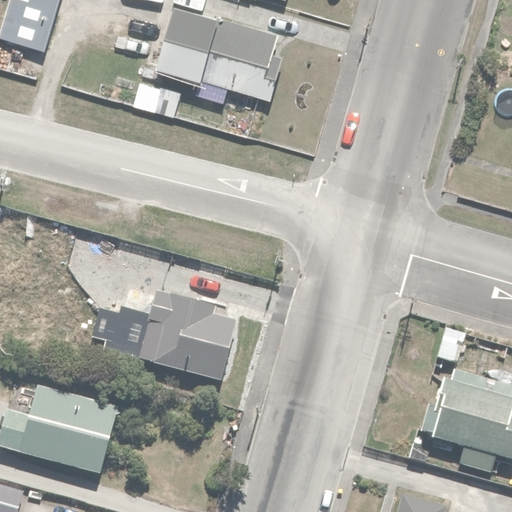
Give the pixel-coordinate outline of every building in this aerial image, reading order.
[(43,47),(55,0),(10,0),(1,36),(43,47)] [(170,0),(155,60),(199,71),(194,89),(227,97),(230,83),(274,94),(285,51),(273,48),(279,27),(172,0),(170,0)] [(183,78),(139,75),(137,105),(166,108),(166,111),(181,112),(183,78)] [(152,291),(136,355),(218,375),(233,317),(212,312),(215,301),(171,290),(169,296),(152,291)] [(416,431),(461,443),(456,460),(490,470),(494,452),(511,457),(511,378),(452,362),(448,375),(440,373),(433,400),(425,398),(416,431)] [(6,403),(0,423),(0,443),(100,471),(119,402),(37,379),(29,409),(6,403)] [(0,511),(20,511),(26,485),(0,478),(0,511)] [(446,511),(449,504),(400,490),(394,511),(446,511)]
